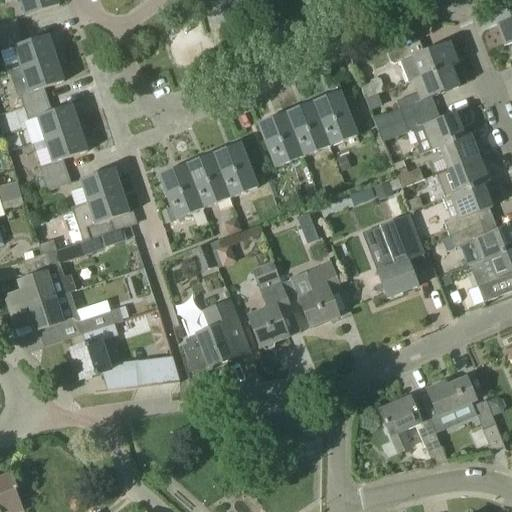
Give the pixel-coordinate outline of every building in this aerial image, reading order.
[(59,6),(56,0),(19,0),(25,18),(59,6)] [(511,18),(495,25),(504,47),(511,44),(511,43),(511,42),(511,18)] [(0,38),(19,32),(16,20),(0,25),(0,38)] [(23,44),(19,32),(0,38),(0,51),(13,48),(21,71),(64,56),(62,50),(53,53),(48,36),(23,44)] [(387,54),(390,63),(394,64),(400,62),(408,84),(413,82),(450,67),(457,64),(449,43),(423,53),(419,42),(387,54)] [(66,63),(64,56),(21,71),(28,94),(20,96),(24,109),(48,101),(44,89),(63,83),(58,66),(66,63)] [(390,127),(414,118),(420,116),(415,105),(458,88),(450,67),(413,82),(417,93),(396,102),(399,110),(386,115),(390,127)] [(315,109),(328,144),(330,148),(345,142),(344,138),(356,133),(339,92),(325,98),(327,104),(315,109)] [(52,112),(48,101),(24,109),(28,120),(36,117),(44,141),(88,126),(85,120),(77,123),(71,106),(52,112)] [(301,115),(288,120),(302,154),(303,158),(319,152),(317,148),(328,144),(315,109),(312,103),(298,109),(301,115)] [(288,120),(286,113),(271,119),(274,125),(261,130),(259,124),(258,124),(275,169),(292,163),(290,159),(302,154),(288,120)] [(420,155),(433,150),(439,148),(464,137),(455,114),(423,127),(429,141),(417,145),(420,155)] [(414,118),(390,127),(377,132),(381,143),(418,129),(414,118)] [(38,168),(42,180),(67,172),(63,160),(87,153),(81,136),(90,133),(88,126),(44,141),(52,164),(38,168)] [(464,137),(439,148),(448,171),(479,159),(470,135),(464,137)] [(228,156),(215,161),(228,196),(230,200),(246,194),(244,190),(256,185),(240,144),(225,150),(228,156)] [(201,167),(188,171),(202,206),(203,210),(218,204),(217,200),(228,196),(215,161),(213,155),(198,160),(201,167)] [(448,171),(436,176),(445,199),(456,194),(456,195),(482,184),(482,185),(488,183),(479,159),(448,171)] [(202,206),(188,171),(186,165),(172,171),(174,177),(162,182),(159,176),(158,176),(176,221),(192,215),(191,210),(202,206)] [(395,172),(402,189),(423,181),(418,170),(408,174),(405,168),(395,172)] [(71,209),(121,192),(114,169),(80,181),(83,189),(70,193),(75,207),(71,209)] [(71,184),(67,172),(42,180),(46,192),(71,184)] [(380,200),(394,194),(390,181),(375,186),(380,200)] [(16,182),(0,186),(0,195),(4,210),(23,205),(16,182)] [(442,200),(446,210),(454,207),(460,221),(492,208),(482,185),(482,184),(456,195),(456,194),(445,199),(442,200)] [(121,192),(71,209),(83,243),(107,235),(114,233),(110,221),(129,214),(121,192)] [(295,218),(304,243),(317,238),(308,213),(295,218)] [(378,245),(387,268),(376,273),(387,300),(417,288),(412,273),(427,268),(418,245),(419,244),(407,216),(378,228),(384,242),(378,245)] [(474,240),(482,261),(511,249),(511,227),(511,226),(493,233),(474,240)] [(53,253),(57,266),(90,254),(105,249),(105,248),(111,246),(107,235),(83,243),(56,252),(53,253)] [(42,257),(53,253),(56,252),(53,241),(38,246),(42,257)] [(192,251),(199,270),(200,274),(215,268),(207,246),(192,251)] [(511,249),(482,261),(480,262),(488,283),(477,288),(483,304),(511,292),(511,276),(511,274),(511,273),(511,249)] [(293,315),(291,310),(281,284),(272,263),(252,270),(267,309),(247,317),(259,348),(258,349),(258,350),(262,349),(265,352),(274,349),(274,344),(288,339),(281,320),(293,315)] [(281,284),(291,310),(301,306),(310,330),(339,319),(330,298),(343,293),(331,263),(312,270),(315,279),(307,282),(312,295),(300,299),(292,279),(281,284)] [(5,297),(10,312),(54,298),(67,294),(62,279),(50,283),(46,273),(18,282),(21,291),(5,297)] [(67,294),(10,312),(15,329),(31,324),(34,333),(37,332),(38,332),(55,326),(61,342),(82,336),(114,325),(109,312),(79,321),(78,316),(70,293),(67,294)] [(181,321),(188,340),(190,344),(182,347),(193,376),(192,377),(192,378),(212,370),(212,369),(211,370),(210,369),(235,359),(225,334),(239,329),(229,302),(181,321)] [(118,309),(109,312),(114,325),(122,323),(118,309)] [(85,346),(70,351),(80,381),(101,374),(107,392),(138,388),(135,368),(112,371),(110,365),(101,340),(117,335),(114,325),(82,336),(85,346)] [(444,383),(426,391),(438,418),(475,402),(465,378),(446,387),(444,383)] [(421,424),(409,398),(379,411),(398,454),(410,449),(403,432),(421,424)] [(485,403),(472,408),(490,453),(503,448),(485,403)] [(431,426),(423,429),(417,432),(432,467),(447,464),(431,426)] [(275,428),(259,430),(264,463),(294,460),(292,445),(277,447),(275,428)] [(0,511),(20,511),(23,511),(15,491),(17,490),(11,474),(0,478),(0,511)]
